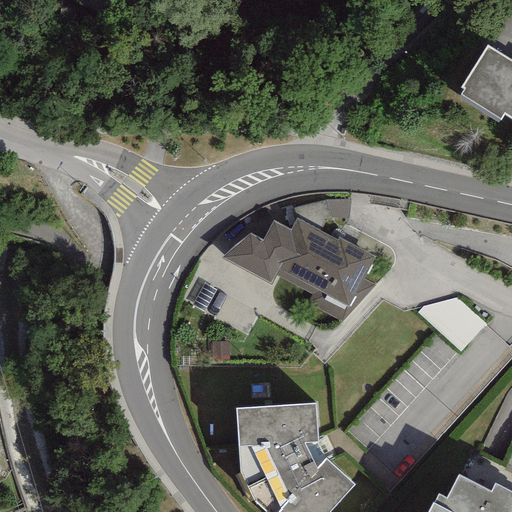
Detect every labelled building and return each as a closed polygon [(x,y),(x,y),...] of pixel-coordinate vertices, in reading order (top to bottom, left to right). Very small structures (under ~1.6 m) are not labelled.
[(511,62),(487,46),(461,86),(466,89),(461,96),(498,120),(502,114),(511,120),(511,62)] [(343,248),(304,227),(281,269),(356,309),(381,263),(345,243),(343,248)] [(420,317),(461,351),(486,321),(445,287),(420,317)] [(328,461),(320,402),(231,410),(240,484),(255,511),(345,511),(364,492),(328,461)] [(511,511),(511,499),(493,491),(489,498),(459,483),(447,508),(439,504),(434,511),(511,511)]
